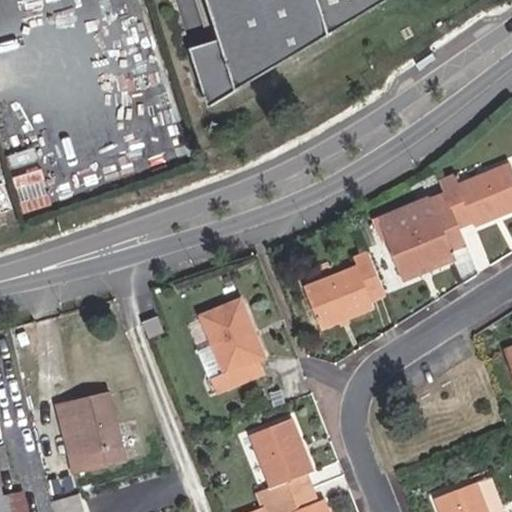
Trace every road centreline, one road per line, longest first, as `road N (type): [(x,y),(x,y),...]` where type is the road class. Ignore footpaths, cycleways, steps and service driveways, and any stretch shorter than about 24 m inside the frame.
road 1 (secondary): [(511,43),(320,169),(184,226),(0,281)]
road 2 (residential): [(385,511),(361,417),(387,370),(511,287)]
road 3 (unknown): [(0,55),(119,28)]
